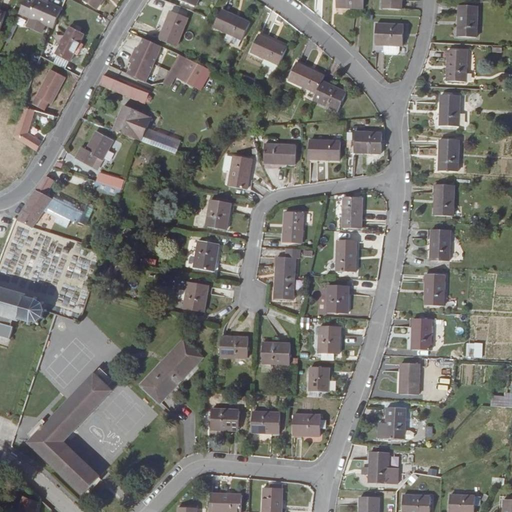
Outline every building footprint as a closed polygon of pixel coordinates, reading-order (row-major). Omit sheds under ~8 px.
[(53,29),(62,9),(41,0),(35,0),(35,1),(31,0),(24,0),(18,14),(53,29)] [(83,0),(97,8),(102,0),(83,0)] [(363,0),(336,0),(336,7),(363,8),(363,0)] [(401,0),(382,0),(382,9),(401,10),(401,0)] [(457,37),(476,38),(477,7),(459,6),(457,37)] [(177,47),(188,18),(171,11),(159,40),(177,47)] [(225,41),(239,47),(242,40),(243,41),(250,24),(222,11),(214,28),(228,34),(225,41)] [(404,45),(404,25),(376,24),(375,45),(384,45),(384,51),(386,54),(397,54),(400,52),(400,45),(404,45)] [(84,35),(69,27),(59,47),(56,46),(53,52),(70,61),(84,35)] [(259,35),(251,52),(279,66),(287,49),(259,35)] [(161,47),(143,39),(138,49),(136,48),(129,63),(131,64),(127,74),(145,83),(161,47)] [(466,51),(448,50),(446,81),(465,82),(466,51)] [(163,83),(171,87),(176,78),(201,92),(212,71),(180,53),(163,83)] [(288,80),(316,94),(322,82),(324,77),(296,64),(288,80)] [(65,78),(51,70),(33,105),(45,111),(48,103),(51,105),(65,78)] [(104,75),(99,84),(144,103),(148,94),(104,75)] [(316,94),(313,100),(338,112),(347,93),(322,82),(316,94)] [(441,96),(440,127),(459,128),(460,96),(441,96)] [(113,131),(138,140),(141,141),(151,118),(124,106),(113,131)] [(43,141),(28,132),(34,111),(22,108),(13,137),(37,151),(43,141)] [(143,144),(177,153),(182,138),(147,129),(143,144)] [(96,132),(86,150),(81,148),(75,158),(92,167),(98,158),(102,161),(113,142),(96,132)] [(355,133),(354,153),(382,154),(382,134),(355,133)] [(440,140),(438,171),(458,172),(459,141),(440,140)] [(340,161),(341,142),(310,141),(309,160),(340,161)] [(264,145),(263,164),(295,165),(296,146),(264,145)] [(229,187),(248,190),(253,160),(234,157),(229,187)] [(98,158),(92,167),(97,170),(102,161),(98,158)] [(111,180),(98,176),(96,182),(110,186),(111,180)] [(40,186),(28,201),(52,212),(55,213),(71,221),(86,227),(94,208),(93,205),(90,204),(87,206),(85,210),(55,196),(52,201),(49,199),(52,194),(48,192),(53,182),(46,178),(40,186)] [(110,186),(96,182),(94,188),(107,192),(107,193),(120,197),(122,190),(110,186)] [(435,185),(434,216),(453,216),(454,186),(435,185)] [(343,229),(361,230),(362,198),(344,198),(343,229)] [(211,200),(206,227),(226,231),(231,204),(211,200)] [(23,210),(18,220),(17,221),(33,228),(44,211),(51,215),(52,212),(28,201),(23,210)] [(283,244),(302,245),(304,214),(285,212),(283,244)] [(71,221),(55,213),(53,216),(55,217),(53,221),(67,229),(71,221)] [(432,230),(430,261),(449,262),(450,231),(432,230)] [(337,272),(356,273),(357,242),(338,241),(337,272)] [(199,242),(194,268),(214,272),(219,245),(199,242)] [(300,259),(300,250),(286,249),(286,258),(276,258),(274,300),(293,301),(295,259),(300,259)] [(72,257),(70,271),(88,274),(90,260),(72,257)] [(426,275),(424,306),(443,307),(444,275),(426,275)] [(188,283),(184,309),(204,313),(209,286),(188,283)] [(328,314),(348,314),(349,287),(328,287),(328,314)] [(0,327),(5,329),(8,318),(14,320),(18,321),(19,319),(28,321),(27,325),(29,326),(30,322),(35,322),(36,325),(38,324),(37,321),(41,318),(44,320),(45,318),(42,317),(44,311),(47,312),(47,310),(43,310),(42,306),(45,304),(43,302),(40,304),(37,301),(37,298),(35,297),(34,300),(25,298),(25,296),(0,288),(0,327)] [(511,342),(511,317),(475,317),(475,342),(511,342)] [(412,319),(411,350),(430,351),(431,320),(412,319)] [(322,354),(322,359),(335,359),(335,355),(340,355),(340,327),(320,326),(319,354),(322,354)] [(220,357),(248,358),(248,338),(221,337),(220,357)] [(202,358),(183,340),(141,385),(160,403),(202,358)] [(290,365),(291,344),(263,343),(262,364),(290,365)] [(474,359),(474,343),(466,343),(466,359),(474,359)] [(401,364),(400,395),(418,395),(419,364),(401,364)] [(310,396),(319,396),(320,392),(328,393),(329,369),(311,368),(309,391),(310,391),(310,396)] [(63,443),(113,390),(95,373),(29,443),(83,495),(100,477),(63,443)] [(511,406),(511,393),(505,392),(501,408),(511,411),(511,406)] [(411,431),(404,431),(405,409),(387,408),(386,424),(379,423),(378,439),(403,440),(404,439),(409,439),(413,437),(414,433),(411,431)] [(211,410),(211,430),(238,431),(239,411),(211,410)] [(252,413),(252,433),(280,434),(280,413),(252,413)] [(293,415),(293,435),(320,436),(321,429),(326,429),(326,421),(321,420),(321,416),(293,415)] [(363,474),(369,475),(369,482),(369,483),(388,484),(389,453),(370,452),(369,468),(363,468),(363,474)] [(262,511),(281,511),(282,489),(264,488),(262,511)] [(211,494),(210,511),(241,511),(242,495),(211,494)] [(429,511),(430,496),(403,495),(402,511),(429,511)] [(449,511),(474,511),(474,505),(480,505),(480,497),(474,497),(474,496),(450,495),(449,511)] [(360,497),(359,511),(378,511),(379,498),(360,497)] [(19,511),(36,511),(38,504),(24,499),(19,511)] [(503,511),(511,511),(511,499),(504,500),(503,511)]
